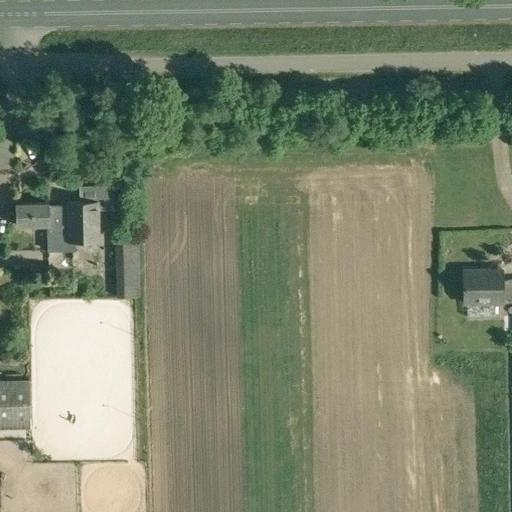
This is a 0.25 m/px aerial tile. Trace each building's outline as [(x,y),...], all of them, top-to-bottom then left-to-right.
[(0,123),(0,137),(10,133),(6,121),(0,123)] [(49,201),(16,202),(17,224),(47,223),(48,248),(58,248),(74,247),(74,240),(98,239),(97,198),(65,199),(65,203),(57,204),(49,204),(49,201)] [(114,232),(116,295),(139,294),(138,231),(114,232)] [(464,267),(464,301),(502,301),(502,299),(511,299),(511,278),(502,279),(502,267),(464,267)] [(0,377),(0,426),(31,426),(29,376),(0,377)]
